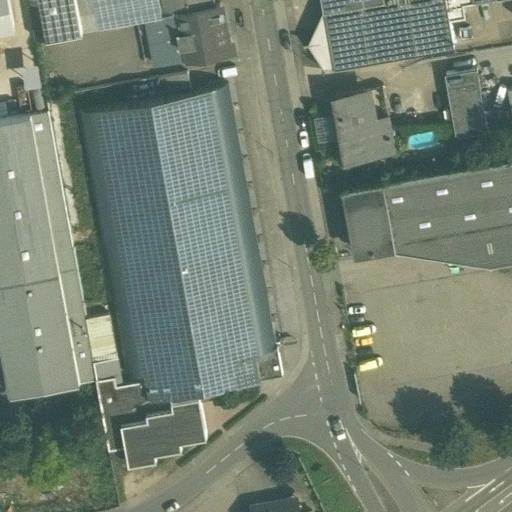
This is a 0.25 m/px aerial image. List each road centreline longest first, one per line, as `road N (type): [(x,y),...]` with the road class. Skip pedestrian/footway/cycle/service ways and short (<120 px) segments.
road 1 (unclassified): [(258,0),(334,408)]
road 2 (tertiary): [(334,408),(270,421),(146,511)]
road 3 (unclassified): [(511,471),(443,478),(360,458)]
